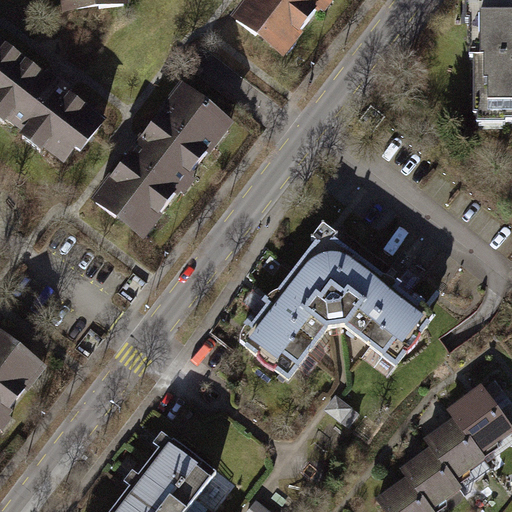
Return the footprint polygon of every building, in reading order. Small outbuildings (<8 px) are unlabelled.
[(109,0),(39,0),(41,13),(110,5),(109,0)] [(307,0),(227,0),(212,20),(263,58),(307,0)] [(507,0),(451,0),(449,120),(511,121),(511,54),(507,54),(507,0)] [(0,123),(25,81),(0,79),(0,123)] [(126,159),(25,81),(0,123),(0,148),(83,212),(126,159)] [(257,168),(188,115),(93,233),(162,287),(257,168)] [(239,315),(219,342),(267,378),(312,319),(371,363),(407,316),(299,235),(257,291),(239,315)] [(0,442),(54,376),(0,332),(0,442)] [(500,427),(468,386),(436,410),(442,418),(468,451),(500,427)] [(468,451),(442,418),(414,439),(419,446),(447,481),(474,460),(468,451)] [(93,511),(158,511),(189,475),(150,443),(94,511),(93,511)] [(447,481),(419,446),(389,469),(395,477),(422,511),(453,488),(447,481)] [(422,511),(395,477),(364,500),(373,511),(422,511)]
